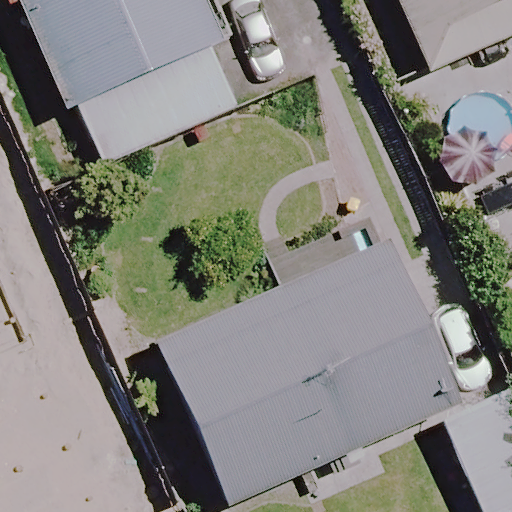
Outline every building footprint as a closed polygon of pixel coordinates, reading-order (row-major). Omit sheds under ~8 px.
[(243,108),(194,0),(0,0),(0,7),(79,182),(243,108)] [(511,0),(378,0),(416,83),(511,39),(511,0)] [(225,511),(443,418),(374,256),(139,357),(205,511),(225,511)] [(0,511),(14,511),(50,497),(0,379),(0,511)] [(511,511),(511,444),(494,401),(425,430),(459,511),(511,511)]
